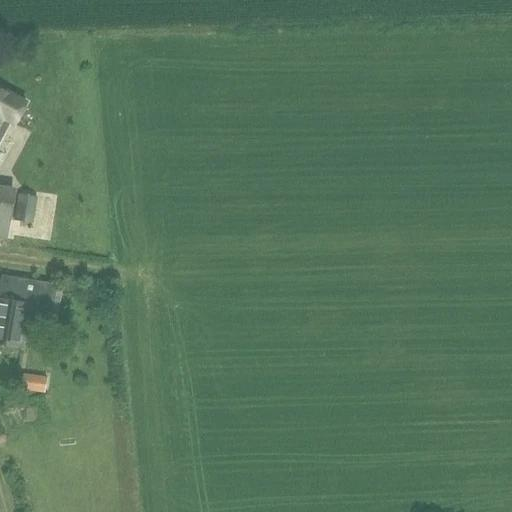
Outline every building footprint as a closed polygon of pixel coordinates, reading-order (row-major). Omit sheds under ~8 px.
[(0,141),(10,122),(15,125),(26,103),(0,87),(0,141)] [(26,145),(33,148),(31,153),(51,162),(56,151),(53,150),(59,137),(35,126),(26,145)] [(0,238),(7,240),(16,187),(0,184),(0,238)] [(33,223),(37,196),(18,194),(15,221),(33,223)] [(56,313),(61,284),(19,277),(15,302),(0,299),(0,343),(21,347),(28,304),(32,305),(32,309),(56,313)] [(57,404),(63,415),(74,409),(68,398),(57,404)]
